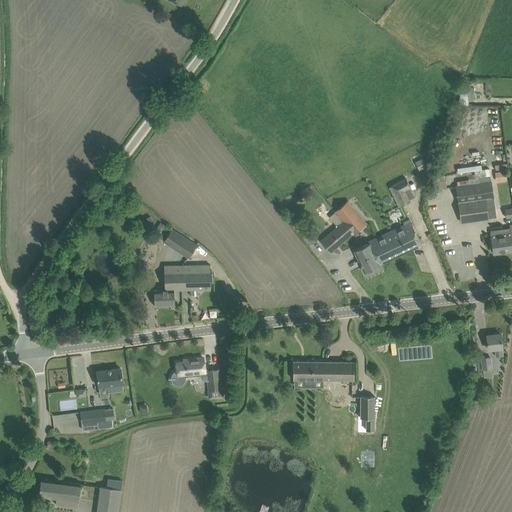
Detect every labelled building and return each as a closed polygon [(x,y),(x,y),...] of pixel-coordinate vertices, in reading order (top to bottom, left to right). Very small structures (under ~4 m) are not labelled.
[(426,167),(422,158),(415,162),(419,170),(426,167)] [(411,188),(406,178),(388,188),(399,207),(410,202),(405,191),(411,188)] [(456,186),(458,202),(461,222),(497,217),(494,198),(491,181),(474,184),(469,184),(468,179),(457,181),(458,186),(456,186)] [(446,180),(431,182),(432,190),(447,189),(446,180)] [(348,200),(335,211),(334,212),(343,222),(321,241),(330,252),(352,233),(353,234),(366,223),(348,200)] [(150,216),(145,218),(149,226),(154,224),(150,216)] [(370,243),(354,251),(364,272),(380,265),(380,264),(421,244),(412,224),(409,219),(403,222),(406,227),(378,240),(374,242),(370,244),(370,243)] [(161,232),(165,226),(159,222),(155,229),(161,232)] [(511,235),(491,238),(493,253),(511,250),(511,223),(509,224),(511,235)] [(164,242),(188,257),(196,245),(171,230),(164,241),(164,242)] [(318,239),(311,231),(305,236),(312,244),(318,239)] [(211,288),(210,265),(181,266),(180,289),(211,288)] [(174,289),(180,289),(181,266),(164,266),(165,286),(160,286),(160,290),(154,290),(155,306),(175,305),(174,289)] [(487,335),(488,345),(488,349),(495,348),(496,357),(503,356),(502,348),(501,334),(487,335)] [(171,378),(168,378),(168,379),(171,378),(172,380),(173,382),(174,383),(175,384),(177,385),(178,385),(180,385),(182,384),(183,383),(184,382),(185,380),(185,379),(185,377),(192,376),(200,376),(200,378),(202,379),(204,380),(205,381),(208,380),(207,370),(205,371),(203,358),(190,359),(190,361),(177,362),(178,371),(176,371),(175,371),(173,372),(172,373),(172,375),(171,376),(171,378)] [(484,378),(492,377),(490,358),(482,358),(484,375),(484,378)] [(354,371),(354,361),(293,361),(293,371),(293,379),(294,379),(295,379),(304,379),(304,383),(314,383),(314,379),(323,380),(324,380),(354,380),(354,371)] [(121,368),(97,372),(99,386),(107,385),(108,391),(116,390),(116,387),(122,387),(121,383),(122,383),(123,382),(121,368)] [(221,389),(219,369),(207,370),(208,380),(209,390),(221,389)] [(375,396),(360,396),(360,418),(366,418),(366,430),(375,430),(375,396)] [(139,406),(140,413),(147,412),(146,404),(139,406)] [(105,409),(81,412),(83,430),(100,428),(113,426),(112,420),(114,420),(113,409),(105,410),(105,409)] [(42,478),(39,496),(56,498),(56,504),(65,506),(66,500),(79,501),(81,484),(53,480),(42,478)] [(117,511),(120,489),(101,486),(97,511),(117,511)]
